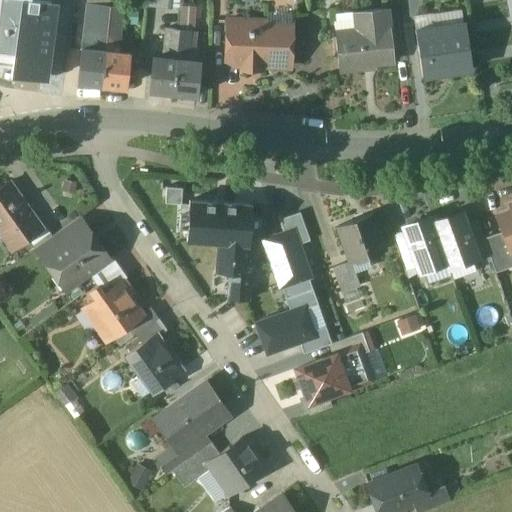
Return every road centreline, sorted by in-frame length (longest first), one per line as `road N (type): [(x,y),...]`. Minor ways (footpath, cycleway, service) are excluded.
road 1 (residential): [(100,116),(97,171),(338,511)]
road 2 (residential): [(511,140),(407,152),(100,116)]
